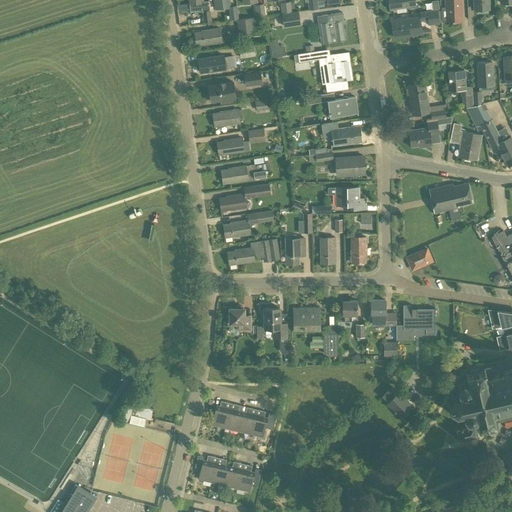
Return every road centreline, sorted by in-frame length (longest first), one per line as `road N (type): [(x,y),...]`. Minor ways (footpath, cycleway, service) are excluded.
road 1 (residential): [(209,282),(165,0)]
road 2 (residential): [(165,511),(203,356),(209,282)]
road 3 (residential): [(385,281),(209,282)]
road 4 (residential): [(370,64),(511,33)]
road 5 (residential): [(382,157),(511,178)]
road 6 (residential): [(511,304),(385,281)]
road 7 (residential): [(385,281),(382,157)]
